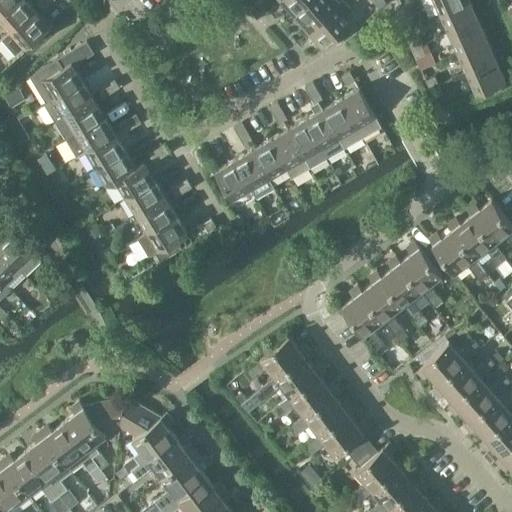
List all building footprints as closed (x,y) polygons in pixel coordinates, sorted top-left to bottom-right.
[(0,0),(0,12),(14,0),(0,0)] [(14,0),(0,12),(0,21),(9,32),(35,9),(27,0),(14,0)] [(284,0),(295,12),(308,0),(284,0)] [(308,0),(295,12),(309,28),(340,2),(339,2),(337,0),(308,0)] [(340,2),(309,28),(324,46),(349,24),(341,15),(351,6),(345,0),(341,0),(339,2),(340,2)] [(391,0),(395,9),(402,5),(400,0),(391,0)] [(434,0),(440,12),(466,0),(434,0)] [(466,0),(440,12),(449,32),(478,19),(470,0),(466,0)] [(402,5),(395,9),(398,17),(406,13),(402,5)] [(35,9),(9,32),(2,38),(16,54),(50,25),(35,9)] [(449,32),(458,52),(487,38),(478,19),(449,32)] [(409,40),(413,48),(420,44),(417,36),(409,40)] [(458,52),(466,71),(496,58),(487,38),(458,52)] [(30,76),(46,102),(83,80),(73,64),(94,52),(87,40),(37,71),(30,76)] [(420,44),(413,48),(416,56),(424,53),(420,44)] [(496,58),(466,71),(476,92),(506,79),(496,58)] [(342,75),(347,83),(354,79),(350,71),(342,75)] [(427,79),(430,88),(438,84),(434,76),(427,79)] [(115,79),(107,83),(111,91),(119,86),(115,79)] [(45,103),(55,120),(94,97),(83,80),(46,102),(45,103)] [(305,86),(310,94),(318,89),(313,81),(305,86)] [(111,91),(107,83),(99,88),(104,96),(111,91)] [(438,84),(430,88),(434,96),(442,92),(438,84)] [(341,97),(363,136),(382,126),(359,87),(341,97)] [(305,118),(328,157),(345,147),(323,107),(323,108),(318,100),(322,97),(318,89),(310,94),(315,102),(311,104),(315,112),(305,118)] [(66,138),(74,133),(104,114),(94,97),(55,120),(66,138)] [(323,107),(345,147),(363,136),(341,97),(323,107)] [(270,106),(274,114),(282,110),(277,102),(270,106)] [(282,110),(274,114),(279,122),(283,120),(286,118),(282,110)] [(136,113),(128,118),(133,126),(141,121),(136,113)] [(74,133),(85,150),(115,132),(104,114),(74,133)] [(133,126),(128,118),(120,123),(125,131),(133,126)] [(288,128),(310,167),(328,157),(305,118),(291,126),(286,118),(283,120),(288,128)] [(234,126),(239,134),(247,130),(242,122),(234,126)] [(288,128),(270,138),(292,177),(310,167),(288,128)] [(247,130),(239,134),(244,142),(251,138),(247,130)] [(85,150),(95,167),(125,149),(115,132),(85,150)] [(270,138),(252,148),(270,178),(286,169),(291,177),(292,177),(270,138)] [(165,143),(157,147),(162,155),(170,150),(165,143)] [(162,155),(157,147),(150,152),(154,160),(162,155)] [(252,148),(235,158),(252,189),(270,178),(252,148)] [(95,167),(106,185),(144,161),(144,160),(135,165),(125,149),(95,167)] [(252,189),(235,158),(216,169),(233,199),(252,189)] [(115,181),(125,197),(155,179),(144,161),(106,185),(107,186),(115,181)] [(187,178),(179,183),(184,191),(192,186),(187,178)] [(125,197),(136,214),(166,196),(155,179),(125,197)] [(184,191),(179,183),(171,187),(176,195),(184,191)] [(136,214),(146,232),(176,214),(166,196),(136,214)] [(467,207),(471,213),(472,213),(494,241),(505,233),(511,242),(511,223),(492,197),(480,207),(475,201),(467,207)] [(231,218),(235,225),(243,221),(238,213),(231,218)] [(448,222),(452,228),(453,227),(474,256),(487,272),(481,263),(491,255),(498,264),(506,257),(494,241),(472,213),(471,213),(461,221),(456,215),(448,222)] [(176,214),(146,232),(138,237),(149,255),(187,232),(176,214)] [(92,216),(82,223),(93,241),(104,234),(92,216)] [(204,222),(208,230),(216,225),(211,218),(204,222)] [(0,230),(0,246),(23,271),(22,271),(25,274),(41,259),(10,226),(3,233),(0,230)] [(433,242),(447,262),(454,271),(466,262),(479,278),(487,272),(474,256),(453,227),(452,228),(442,236),(437,230),(429,236),(433,242)] [(411,252),(400,260),(422,288),(421,289),(434,305),(442,299),(430,282),(442,273),(438,269),(447,262),(433,242),(423,250),(420,245),(419,245),(415,239),(407,246),(411,252)] [(0,276),(8,285),(22,271),(23,271),(0,246),(0,276)] [(392,266),(381,274),(381,275),(403,303),(402,303),(415,319),(423,313),(411,297),(421,289),(422,288),(400,260),(396,254),(388,260),(392,266)] [(373,281),(362,289),(384,318),(383,318),(396,334),(404,328),(392,311),(402,303),(403,303),(381,275),(381,274),(377,268),(368,275),(373,281)] [(0,297),(11,288),(8,285),(0,276),(0,297)] [(362,289),(358,283),(349,289),(354,295),(342,304),(364,333),(364,332),(380,353),(388,348),(384,343),(385,342),(373,326),(383,318),(384,318),(362,289)] [(268,365),(276,376),(305,354),(305,355),(311,350),(305,342),(299,347),(290,334),(261,356),(261,357),(245,369),(252,377),(268,365)] [(429,372),(438,382),(438,383),(465,359),(466,360),(481,346),(474,338),(459,352),(449,340),(422,364),(417,369),(424,377),(429,372)] [(282,384),(290,395),(291,395),(319,374),(320,374),(326,369),(319,361),(313,366),(305,355),(305,354),(276,376),(260,388),(266,397),(282,384)] [(445,390),(454,400),(454,401),(481,377),(482,378),(497,364),(490,356),(475,370),(466,360),(465,359),(438,383),(438,382),(432,387),(439,395),(445,390)] [(297,403),(305,414),(334,393),(340,389),(334,380),(328,385),(320,374),(319,374),(291,395),(290,395),(274,407),(281,416),(297,403)] [(461,408),(470,418),(470,419),(497,395),(497,396),(511,382),(511,381),(506,374),(490,388),(482,378),(481,377),(454,401),(454,400),(448,405),(455,413),(461,408)] [(311,422),(320,433),(348,412),(349,412),(355,408),(348,399),(342,404),(334,393),(305,414),(289,426),(295,435),(311,422)] [(102,429),(120,424),(125,394),(84,405),(79,399),(71,406),(75,412),(64,420),(92,457),(92,456),(99,451),(93,443),(105,434),(102,429)] [(131,469),(131,470),(176,436),(167,424),(173,420),(167,411),(161,416),(125,394),(120,424),(137,434),(132,437),(142,449),(133,456),(139,463),(131,469)] [(477,426),(486,436),(486,437),(511,413),(511,400),(506,406),(497,396),(497,395),(470,419),(470,418),(464,423),(471,431),(477,426)] [(345,446),(352,456),(371,441),(363,431),(369,427),(363,418),(357,423),(349,412),(348,412),(320,433),(303,445),(310,454),(326,441),(335,453),(345,446)] [(492,444),(501,454),(502,455),(511,445),(511,413),(486,437),(486,436),(480,441),(487,449),(492,444)] [(99,464),(92,456),(92,457),(64,420),(52,429),(48,423),(40,429),(72,471),(83,462),(97,481),(106,474),(99,464)] [(61,480),(72,471),(40,429),(32,435),(37,441),(26,449),(59,494),(67,488),(61,480)] [(154,465),(162,476),(197,450),(191,442),(185,447),(176,436),(131,470),(137,477),(154,465)] [(358,502),(373,489),(373,488),(400,465),(399,464),(390,454),(396,449),(389,441),(384,446),(383,446),(379,450),(371,441),(352,456),(360,466),(356,469),(366,481),(351,494),(358,502)] [(511,445),(502,455),(501,454),(496,459),(503,467),(508,462),(511,466),(511,445)] [(52,500),(59,494),(26,449),(14,458),(10,452),(2,458),(28,492),(39,484),(52,500)] [(147,507),(150,511),(155,511),(205,474),(196,462),(202,458),(197,450),(162,476),(171,488),(155,500),(154,499),(149,502),(150,504),(147,507)] [(33,499),(28,492),(2,458),(0,459),(0,497),(11,511),(25,511),(22,507),(33,499)] [(382,511),(389,507),(389,506),(416,483),(415,482),(406,472),(412,467),(405,459),(399,464),(400,465),(373,488),(373,489),(382,499),(366,511),(382,511)] [(171,511),(183,503),(189,511),(194,511),(226,488),(220,480),(214,485),(205,474),(155,511),(171,511)] [(418,511),(431,501),(431,500),(422,490),(428,485),(421,477),(415,482),(416,483),(389,506),(389,507),(393,511),(418,511)] [(226,488),(194,511),(234,511),(225,501),(232,496),(226,488)] [(441,511),(438,508),(444,503),(437,495),(431,500),(431,501),(418,511),(441,511)]
